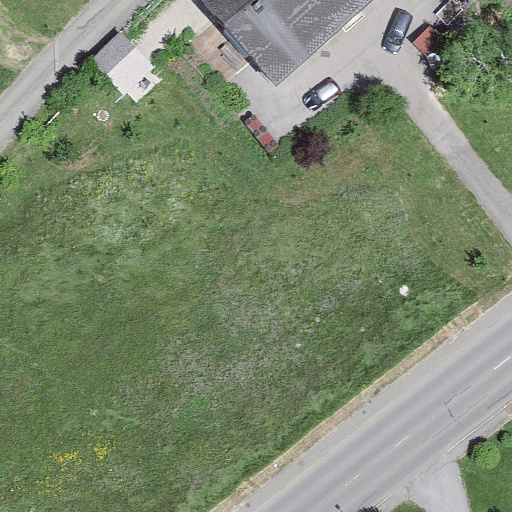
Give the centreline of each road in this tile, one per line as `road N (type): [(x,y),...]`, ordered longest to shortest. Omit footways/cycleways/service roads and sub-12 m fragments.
road 1 (secondary): [(317,511),(511,359)]
road 2 (residential): [(0,134),(130,0)]
